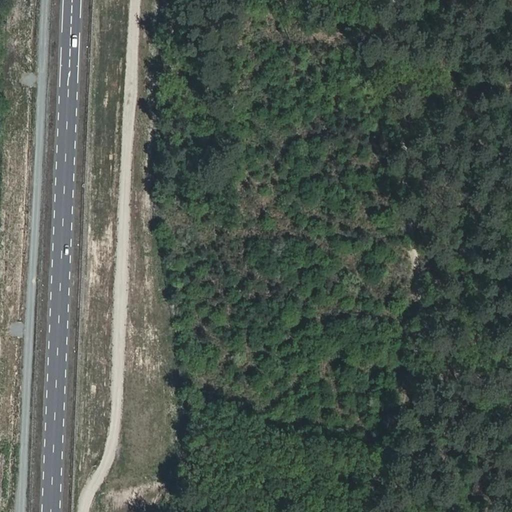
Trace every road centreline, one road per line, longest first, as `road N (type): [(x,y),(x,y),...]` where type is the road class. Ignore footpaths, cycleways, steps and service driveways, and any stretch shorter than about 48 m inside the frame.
road 1 (track): [(47,0),(25,511)]
road 2 (primary): [(54,511),(75,0)]
